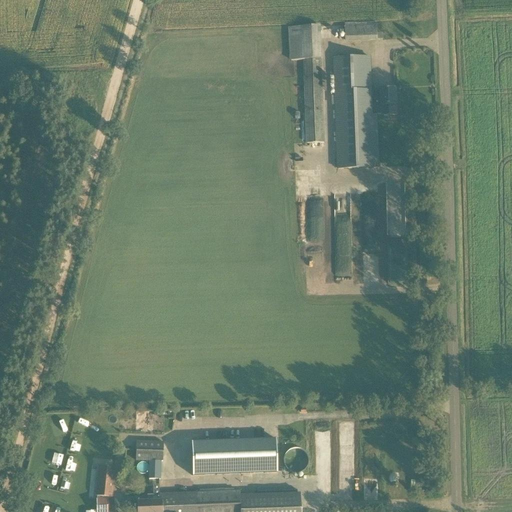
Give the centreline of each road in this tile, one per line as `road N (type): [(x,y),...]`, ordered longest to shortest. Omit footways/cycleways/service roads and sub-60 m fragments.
road 1 (track): [(4,511),(143,0)]
road 2 (unclassified): [(456,511),(437,0)]
road 3 (unknown): [(452,415),(184,422)]
